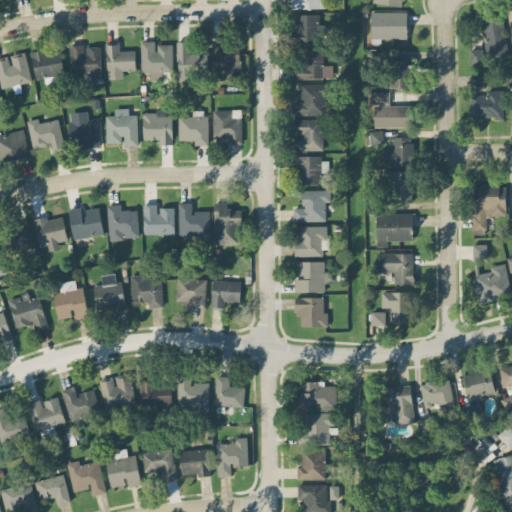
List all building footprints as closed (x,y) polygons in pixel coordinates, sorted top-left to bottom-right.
[(325,7),(324,0),(290,0),(291,8),(325,7)] [(371,38),(406,38),(407,11),(371,11),(371,38)] [(295,14),(295,30),(291,30),(291,42),(319,42),(319,13),(295,14)] [(470,65),(484,64),(483,56),(506,54),(503,17),(481,18),(483,48),(469,49),(470,65)] [(235,79),(234,70),(240,70),(240,53),(225,54),(225,39),(211,39),(212,57),(211,57),(212,79),(235,79)] [(140,41),(141,72),(149,72),(149,79),(163,79),(162,71),(172,71),(172,44),(155,44),(155,40),(140,41)] [(207,53),(190,53),(190,41),(177,41),(177,81),(193,81),(193,74),(207,73),(207,53)] [(84,43),(69,44),(71,73),(102,72),(100,46),(84,47),(84,43)] [(123,78),(123,70),(135,70),(135,50),(119,50),(119,44),(106,44),(107,78),(123,78)] [(46,85),(57,83),(55,74),(64,73),(59,48),(31,53),(36,78),(44,77),(46,85)] [(333,78),(332,64),(323,64),(323,48),(304,48),(304,66),(292,66),(292,78),(333,78)] [(0,56),(0,82),(1,88),(13,85),(14,92),(21,91),(19,83),(31,80),(25,51),(9,55),(0,56)] [(391,88),(412,87),(411,59),(390,60),(391,88)] [(484,88),(484,74),(471,73),(470,87),(484,88)] [(327,83),(301,83),(301,101),(292,101),(292,114),(326,115),(327,83)] [(471,118),(504,117),(503,89),(486,90),(486,94),(471,95),(471,118)] [(374,103),(374,126),(412,126),(412,104),(389,105),(389,91),(368,91),(368,103),(374,103)] [(137,144),(137,114),(129,114),(129,107),(114,108),(114,115),(105,115),(106,142),(123,142),(123,145),(137,144)] [(212,110),(213,137),(227,136),(227,143),(242,143),(241,115),(233,115),(233,109),(212,110)] [(206,110),(193,110),(193,116),(178,116),(179,140),(194,140),(194,144),(207,144),(206,110)] [(99,147),(98,118),(88,118),(88,111),(69,111),(69,144),(80,144),(80,147),(99,147)] [(172,143),(172,116),(165,116),(165,111),(143,111),(143,139),(160,139),(160,144),(172,143)] [(64,150),(58,118),(39,122),(38,118),(27,120),(33,148),(50,144),(52,152),(64,150)] [(322,118),(294,118),(294,135),(294,150),(322,149),(322,118)] [(0,134),(0,161),(29,155),(22,128),(0,134)] [(384,144),(383,131),(365,132),(366,145),(384,144)] [(381,149),(381,165),(412,165),(411,136),(392,136),(392,148),(381,149)] [(320,155),(293,155),(293,170),(297,170),(297,183),(321,183),(320,155)] [(392,201),(412,201),(411,170),(385,171),(386,185),(392,185),(392,201)] [(505,184),(471,185),(473,234),(486,233),(486,215),(506,215),(505,184)] [(294,221),(326,220),(325,201),(330,200),(330,189),(302,189),(303,208),(293,208),(294,221)] [(179,237),(210,237),(209,211),(192,211),(192,202),(178,202),(179,237)] [(237,243),(237,222),(242,222),(241,209),(227,209),(226,202),(213,202),(214,243),(237,243)] [(106,204),(110,240),(124,239),(124,237),(139,236),(137,209),(121,210),(120,203),(106,204)] [(174,233),(174,207),(158,207),(158,203),(143,203),(144,233),(174,233)] [(73,238),(103,234),(99,207),(83,209),(83,206),(69,208),(73,238)] [(387,240),(412,240),(412,212),(376,213),(377,246),(387,246),(387,240)] [(59,249),(58,241),(67,239),(62,216),(47,219),(47,216),(33,218),(39,245),(47,244),(48,251),(59,249)] [(16,250),(32,249),(29,221),(13,222),(16,250)] [(294,255),(322,256),(322,248),(327,249),(327,226),(299,225),(299,238),(294,238),(294,255)] [(473,258),(487,258),(486,243),(472,244),(473,258)] [(375,272),(393,271),(394,283),(414,283),(413,252),(375,253),(375,272)] [(297,261),(298,278),(294,278),(295,291),(324,291),(324,279),(332,279),(331,270),(324,270),(324,260),(297,261)] [(511,296),(506,263),(489,265),(490,271),(474,274),(478,300),(511,296)] [(102,284),(94,285),(96,308),(125,306),(122,280),(116,281),(115,273),(101,274),(102,284)] [(132,301),(149,301),(149,307),(162,306),(161,277),(144,278),(144,274),(130,274),(132,301)] [(176,300),(185,301),(185,306),(205,307),(206,278),(177,277),(176,300)] [(59,318),(73,315),(74,319),(87,316),(81,286),(76,287),(75,279),(52,283),(59,318)] [(240,301),(241,280),(212,279),(211,308),(224,308),(224,301),(240,301)] [(411,291),(382,290),(381,307),(391,307),(391,322),(410,322),(411,291)] [(33,323),(34,330),(47,327),(40,295),(29,298),(28,292),(19,294),(20,296),(9,299),(15,327),(33,323)] [(295,297),(296,315),(301,315),(301,326),(328,325),(327,312),(324,312),(323,296),(295,297)] [(0,339),(11,336),(4,311),(0,312),(0,339)] [(384,311),(373,311),(372,321),(383,322),(384,311)] [(511,384),(511,363),(498,366),(503,386),(511,384)] [(467,401),(485,399),(485,393),(493,392),(491,368),(464,371),(467,401)] [(99,378),(105,408),(135,402),(129,372),(113,375),(99,378)] [(171,404),(170,384),(153,385),(153,373),(140,374),(141,405),(171,404)] [(208,409),(209,382),(191,382),(191,373),(178,373),(177,408),(208,409)] [(213,403),(242,407),(245,387),(229,385),(230,376),(217,375),(213,403)] [(422,403),(440,402),(440,407),(452,406),(451,379),(421,380),(422,403)] [(335,385),(324,385),(324,380),(300,381),(300,407),(316,407),(316,408),(336,408),(335,385)] [(93,389),(76,394),(74,385),(61,389),(70,421),(100,412),(93,389)] [(413,422),(411,385),(381,386),(382,406),(394,405),(395,423),(413,422)] [(504,410),(511,407),(511,394),(500,398),(504,410)] [(42,400),(41,399),(28,401),(34,429),(64,422),(58,396),(42,400)] [(479,405),(462,406),(463,421),(480,420),(479,405)] [(0,440),(29,433),(24,416),(7,420),(4,408),(0,408),(0,440)] [(329,444),(329,425),(334,424),(334,412),(305,412),(305,430),(296,430),(296,444),(329,444)] [(511,444),(511,419),(497,434),(510,447),(511,444)] [(216,443),(217,475),(232,475),(232,465),(248,465),(247,436),(234,437),(235,442),(216,443)] [(110,486),(127,483),(127,486),(141,484),(136,454),(127,455),(126,448),(114,450),(115,458),(106,460),(110,486)] [(141,453),(144,471),(161,468),(163,481),(177,479),(172,448),(141,453)] [(180,449),(181,473),(198,473),(198,475),(210,475),(209,448),(180,449)] [(325,478),(325,448),(301,449),(302,464),(297,465),(297,479),(325,478)] [(511,454),(493,458),(504,511),(508,511),(511,511),(511,454)] [(73,491),(91,487),(92,495),(106,492),(98,460),(79,464),(78,460),(67,462),(73,491)] [(39,499),(55,496),(57,505),(70,501),(63,473),(35,481),(39,499)] [(24,511),(28,511),(38,509),(30,481),(0,489),(6,510),(22,505),(24,511)] [(303,498),(303,511),(330,511),(330,500),(327,500),(326,483),(297,484),(297,498),(303,498)] [(338,499),(338,485),(329,485),(329,499),(338,499)]
